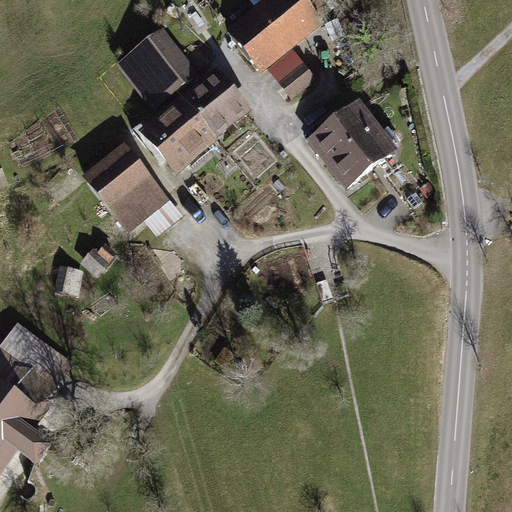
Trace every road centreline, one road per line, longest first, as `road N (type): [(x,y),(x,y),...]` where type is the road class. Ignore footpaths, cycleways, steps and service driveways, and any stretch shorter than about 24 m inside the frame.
road 1 (tertiary): [(423,0),(467,235),(449,511)]
road 2 (unknown): [(241,250),(135,147)]
